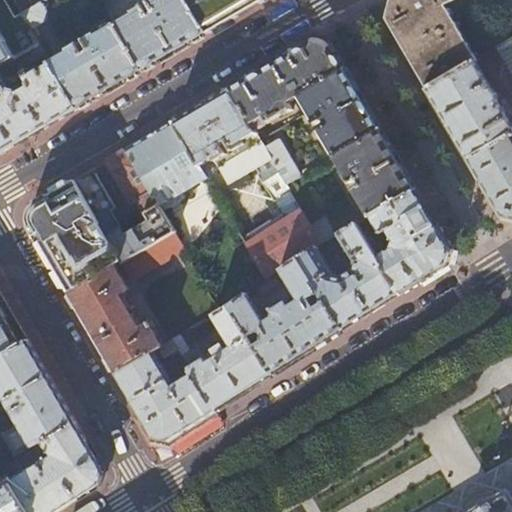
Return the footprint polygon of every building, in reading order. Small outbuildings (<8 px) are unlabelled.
[(0,0),(0,68),(24,55),(40,46),(31,30),(23,16),(15,20),(4,0),(0,0)] [(134,15),(115,26),(143,72),(176,53),(208,35),(187,0),(154,0),(154,1),(153,0),(141,0),(138,3),(141,8),(133,13),(134,15)] [(187,0),(208,35),(266,0),(187,0)] [(511,0),(389,0),(385,19),(405,53),(427,89),(474,61),(477,59),(452,17),(480,0),(496,0),(505,14),(511,10),(511,0)] [(47,15),(41,5),(23,16),(31,30),(45,22),(47,15)] [(143,72),(115,26),(97,36),(96,34),(68,51),(69,53),(51,63),(51,65),(78,110),(113,90),(143,72)] [(511,38),(496,48),(511,74),(511,38)] [(261,142),(266,139),(260,129),(291,110),(287,104),(298,98),(346,71),(330,45),(316,41),(273,65),(231,90),(261,142)] [(30,64),(46,55),(40,46),(24,55),(30,64)] [(489,87),(474,61),(427,89),(447,124),(467,159),(510,134),(511,132),(511,126),(507,116),(511,114),(503,99),(498,102),(496,93),(489,87)] [(78,110),(51,65),(28,78),(22,67),(4,78),(0,70),(0,151),(5,153),(40,133),(78,110)] [(346,71),(298,98),(314,125),(322,121),(325,126),(317,131),(318,134),(315,136),(320,146),(325,144),(333,158),(381,131),(362,98),(346,71)] [(265,149),(261,142),(231,90),(206,105),(175,123),(201,168),(214,161),(228,185),(272,160),(265,149)] [(322,121),(314,125),(317,131),(325,126),(322,121)] [(128,151),(163,213),(182,201),(179,195),(207,179),(201,168),(175,123),(154,136),(128,151)] [(371,217),(416,191),(398,159),(381,131),(333,158),(355,193),(351,195),(357,205),(361,203),(370,217),(371,217)] [(511,137),(510,134),(467,159),(502,217),(511,220),(511,137)] [(278,141),(265,149),(272,160),(275,166),(286,185),(300,178),(278,141)] [(75,182),(124,263),(175,233),(163,213),(128,151),(109,162),(135,206),(140,203),(150,221),(127,235),(113,211),(117,208),(95,170),(75,182)] [(286,185),(275,166),(258,175),(267,190),(268,190),(275,201),(290,192),(286,185)] [(31,228),(70,295),(124,263),(75,182),(38,204),(31,228)] [(378,258),(401,295),(448,265),(451,250),(434,220),(416,191),(371,217),(386,240),(393,243),(393,248),(378,258)] [(282,271),(300,258),(318,248),(322,246),(311,227),(302,211),(246,244),(267,280),(282,271)] [(325,219),(311,227),(322,246),(336,237),(325,219)] [(300,258),(344,331),(401,295),(378,258),(357,225),(340,235),(355,261),(352,272),(342,278),(333,275),(318,248),(300,258)] [(135,281),(169,261),(186,251),(175,233),(124,263),(135,281)] [(232,304),(274,375),(344,331),(300,258),(282,271),(300,300),(295,303),(290,306),(287,301),(271,311),(274,316),(265,321),(262,316),(248,294),(232,304)] [(95,337),(117,374),(163,346),(154,328),(155,327),(153,322),(140,328),(122,298),(173,268),(169,261),(135,281),(124,263),(70,295),(95,337)] [(180,348),(194,372),(217,411),(274,375),(232,304),(214,315),(233,347),(225,352),(223,348),(207,358),(204,354),(195,359),(181,335),(175,339),(180,348)] [(271,311),(262,316),(265,321),(274,316),(271,311)] [(0,357),(20,345),(0,312),(0,357)] [(217,411),(194,372),(173,384),(160,360),(180,348),(175,339),(163,346),(117,374),(137,408),(155,438),(168,442),(217,411)] [(54,385),(27,341),(20,345),(0,357),(0,392),(7,403),(12,413),(33,448),(43,441),(76,422),(54,385)] [(12,413),(7,403),(2,406),(7,416),(12,413)] [(10,482),(29,511),(57,511),(100,485),(104,469),(76,422),(43,441),(49,452),(43,456),(45,460),(10,482)] [(0,511),(29,511),(10,482),(8,478),(0,482),(0,511)] [(511,511),(511,500),(508,494),(476,511),(511,511)]
